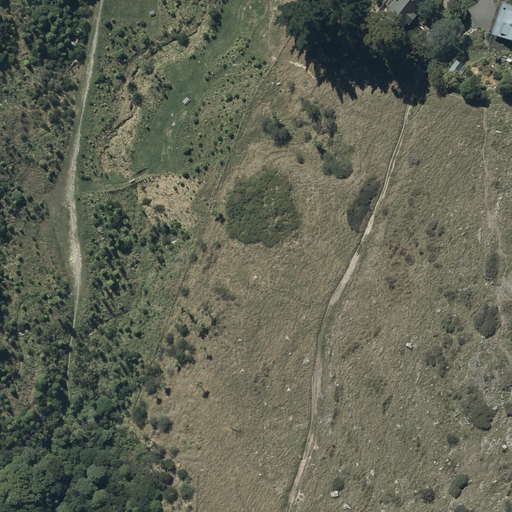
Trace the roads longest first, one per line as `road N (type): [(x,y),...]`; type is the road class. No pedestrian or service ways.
road 1 (track): [(288,511),(309,439),(323,314),(347,275),(440,0)]
road 2 (track): [(100,0),(64,182),(77,289)]
